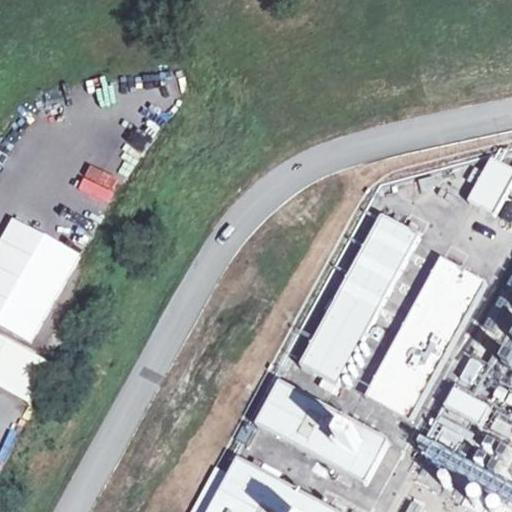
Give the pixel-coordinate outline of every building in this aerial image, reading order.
[(511,186),(511,170),(493,160),(469,204),(495,218),(511,186)] [(421,238),(383,217),(300,368),(338,389),(421,238)] [(442,260),(364,403),(409,427),(487,285),(442,260)] [(0,367),(11,342),(0,337),(0,367)] [(500,348),(482,338),(471,358),(489,367),(500,348)] [(458,382),(475,387),(482,364),(465,359),(458,382)] [(280,383),(257,427),(366,487),(390,443),(280,383)] [(493,411),(460,390),(449,407),(483,429),(493,411)] [(468,462),(496,476),(509,450),(481,436),(468,462)] [(194,511),(339,511),(230,458),(223,472),(216,468),(194,511)]
